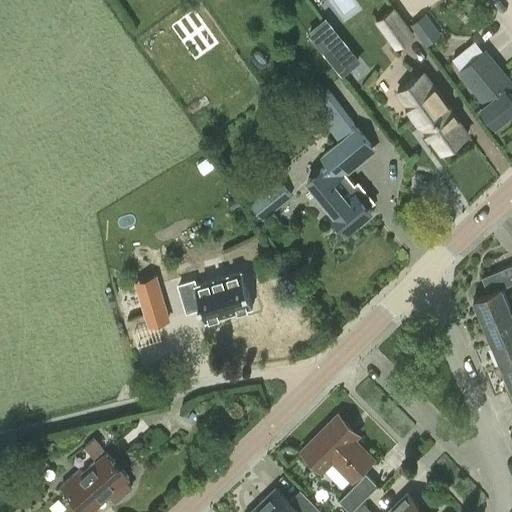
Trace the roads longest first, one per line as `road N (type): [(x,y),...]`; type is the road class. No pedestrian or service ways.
road 1 (unclassified): [(0,438),(249,376),(287,371),(316,378)]
road 2 (residential): [(511,490),(421,277)]
road 3 (residential): [(511,501),(354,340)]
road 4 (tertiary): [(178,511),(316,378)]
road 5 (tertiary): [(421,277),(511,191)]
